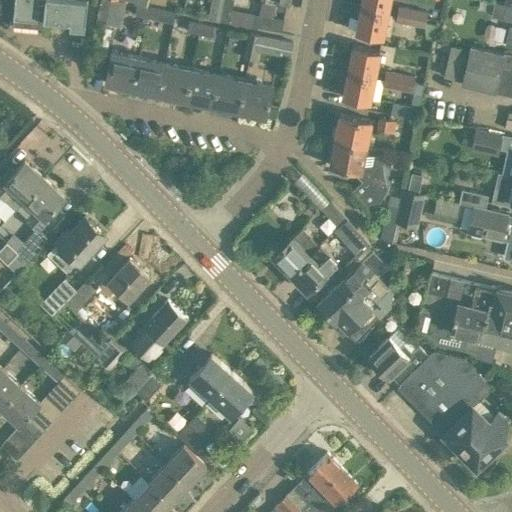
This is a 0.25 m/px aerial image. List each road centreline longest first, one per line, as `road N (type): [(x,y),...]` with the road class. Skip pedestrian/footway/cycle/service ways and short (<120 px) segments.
road 1 (residential): [(50,97),(286,144)]
road 2 (tertiary): [(198,244),(50,97)]
road 3 (tertiary): [(331,384),(198,244)]
road 4 (residential): [(208,511),(331,384)]
road 5 (residential): [(286,144),(316,0)]
road 6 (residential): [(198,244),(256,192),(286,144)]
road 7 (unknown): [(1,501),(86,408)]
